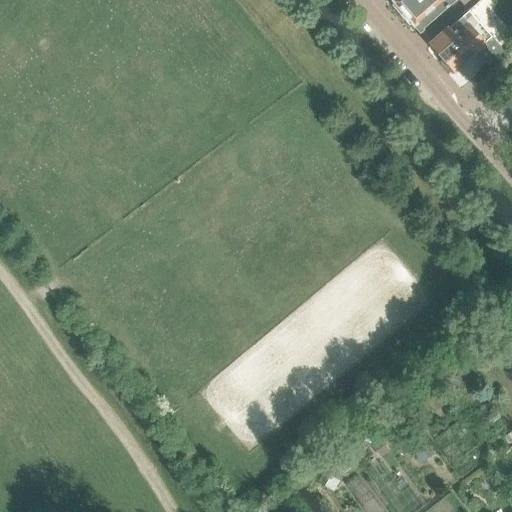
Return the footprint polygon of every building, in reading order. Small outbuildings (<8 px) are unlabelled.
[(390,0),(403,13),(418,0),(382,0),(383,0),(390,0)] [(455,0),(418,0),(403,13),(419,32),(455,0)] [(485,66),(503,51),(469,11),(430,44),(453,71),(474,53),(485,66)] [(458,390),(473,380),(466,370),(451,381),(458,390)] [(446,403),(437,392),(425,402),(434,413),(446,403)] [(421,436),(406,446),(419,465),(434,454),(421,436)]
